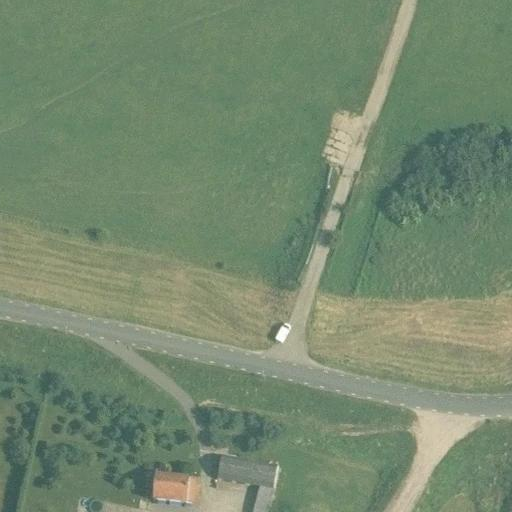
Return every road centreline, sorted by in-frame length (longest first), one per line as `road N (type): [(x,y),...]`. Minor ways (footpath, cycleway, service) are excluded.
road 1 (track): [(303,358),(306,292),(407,0)]
road 2 (tertiary): [(511,158),(491,159),(442,185),(374,300),(335,344),(291,362),(245,364)]
road 3 (track): [(0,234),(160,276),(303,358)]
road 4 (tertiary): [(0,309),(245,364)]
